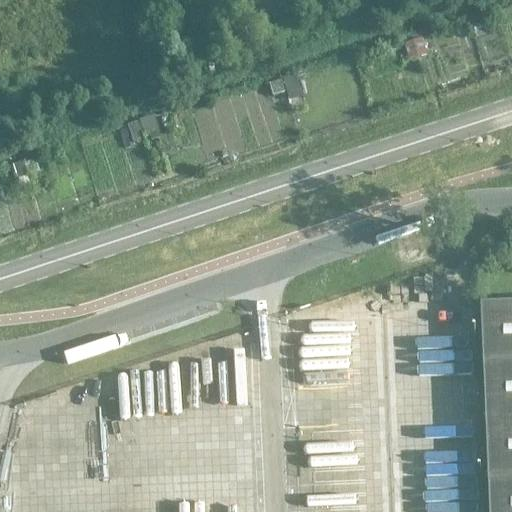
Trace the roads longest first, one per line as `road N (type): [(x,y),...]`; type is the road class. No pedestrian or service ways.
road 1 (tertiary): [(0,279),(405,148)]
road 2 (unknown): [(274,511),(260,272)]
